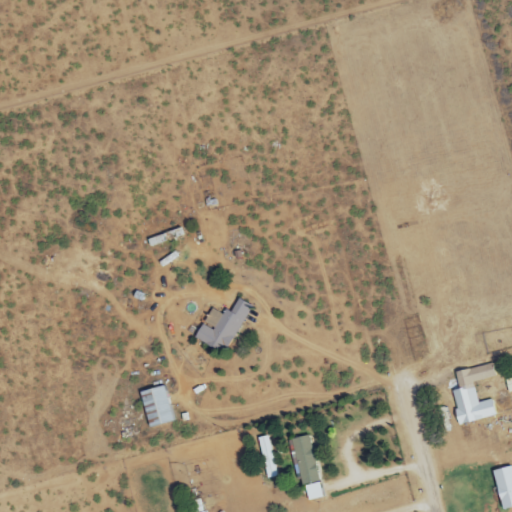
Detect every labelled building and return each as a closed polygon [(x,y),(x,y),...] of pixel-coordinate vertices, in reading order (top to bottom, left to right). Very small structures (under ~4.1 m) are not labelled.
[(255,305),(240,298),(231,317),(216,310),(208,325),(206,324),(199,338),(231,354),(255,305)] [(459,373),(463,391),(456,392),(464,426),(501,417),(496,400),(482,403),(477,383),(499,377),(496,364),(459,373)] [(144,393),(153,429),(179,423),(171,387),(144,393)] [(309,502),(327,498),(312,436),(294,440),(309,502)] [(280,477),(271,437),(260,439),(269,480),(280,477)] [(509,511),(511,510),(511,467),(498,472),(509,511)]
